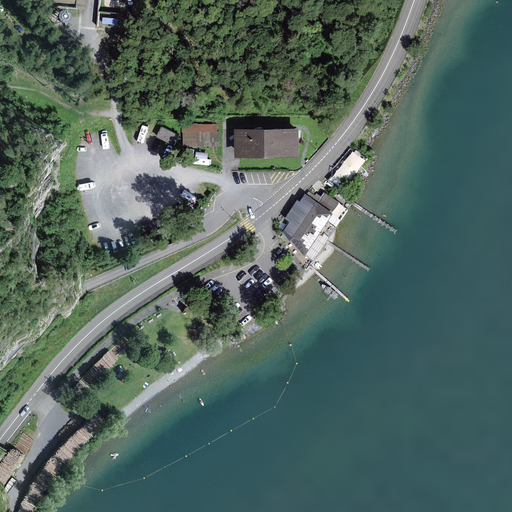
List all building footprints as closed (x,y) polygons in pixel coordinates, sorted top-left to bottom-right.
[(74,0),(74,4),(74,9),(84,11),(85,0),(74,0)] [(184,146),(219,146),(219,131),(218,132),(218,124),(182,124),(182,132),(183,132),(184,146)] [(180,135),(162,126),(158,136),(175,145),(180,135)] [(302,128),(238,129),(238,157),(302,156),(302,128)] [(363,161),(366,157),(359,152),(356,156),(363,161)] [(332,173),(326,180),(340,191),(346,183),(332,173)] [(334,211),(340,202),(326,192),(322,196),(317,193),(316,195),(309,191),(308,194),(307,193),(301,201),(298,199),(286,218),(291,221),(283,232),(307,255),(314,260),(338,227),(330,221),(335,212),(334,211)]
